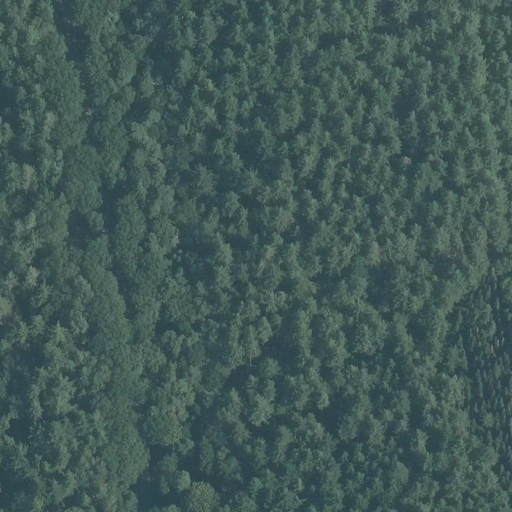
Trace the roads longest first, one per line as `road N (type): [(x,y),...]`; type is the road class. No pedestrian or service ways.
road 1 (secondary): [(144,511),(127,330),(60,0)]
road 2 (track): [(340,511),(267,0)]
road 3 (track): [(127,330),(511,255)]
